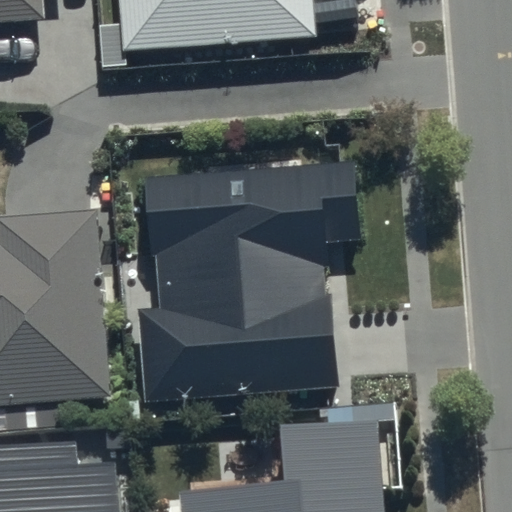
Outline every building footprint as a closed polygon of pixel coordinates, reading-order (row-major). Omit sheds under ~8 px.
[(0,0),(0,27),(49,24),(46,0),(0,0)] [(120,0),(125,57),(320,42),(316,0),(120,0)] [(357,164),(146,179),(151,261),(158,260),(162,311),(139,313),(145,405),(341,392),(331,247),(363,245),(357,164)] [(0,228),(1,248),(0,247),(0,411),(114,403),(100,212),(0,219),(0,228)] [(385,511),(380,423),(282,430),(286,490),(181,497),(181,511),(385,511)] [(80,448),(0,453),(0,511),(126,511),(123,465),(82,468),(80,448)]
